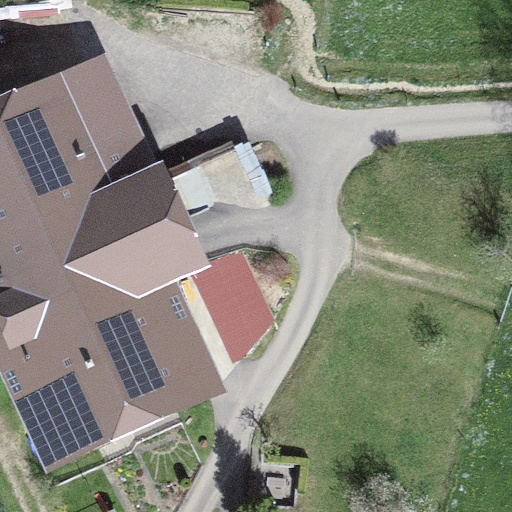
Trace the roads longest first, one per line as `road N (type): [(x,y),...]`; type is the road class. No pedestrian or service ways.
road 1 (track): [(511,112),(378,118),(348,123),(324,140),(309,184),(312,240),(298,310),(195,511)]
road 2 (track): [(511,309),(444,275),(312,240)]
